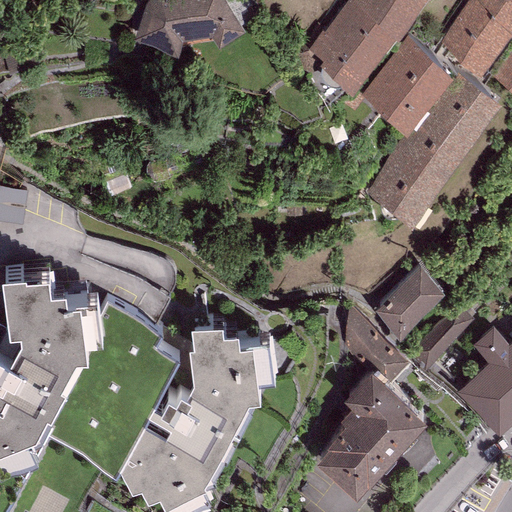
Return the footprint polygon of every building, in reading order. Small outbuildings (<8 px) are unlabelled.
[(143,0),(134,28),(178,42),(179,38),(217,34),(220,37),(245,19),(231,0),(143,0)] [(347,0),(325,31),(321,30),(309,49),(324,63),(319,67),(351,98),(394,42),(398,43),(427,0),(347,0)] [(511,0),(473,0),(440,42),(481,75),(511,37),(511,0)] [(455,81),(406,40),(358,96),(407,137),(455,81)] [(511,56),(495,79),(511,91),(511,56)] [(407,137),(366,195),(410,228),(502,108),(458,74),(455,81),(407,137)] [(0,220),(29,223),(32,185),(0,183),(0,182),(0,220)] [(25,249),(2,252),(9,310),(20,307),(21,317),(10,336),(0,330),(0,463),(1,464),(40,442),(47,431),(51,424),(47,421),(93,331),(93,316),(102,314),(100,303),(96,274),(80,275),(80,273),(66,274),(64,264),(50,266),(48,249),(25,253),(25,249)] [(420,263),(375,311),(400,339),(445,294),(420,263)] [(161,315),(107,290),(100,303),(102,314),(93,316),(93,331),(47,421),(51,424),(47,431),(114,462),(119,450),(154,384),(177,340),(154,326),(161,315)] [(222,300),(191,306),(193,326),(189,327),(194,362),(188,372),(181,368),(175,379),(167,375),(160,388),(154,384),(119,450),(132,473),(140,470),(146,482),(159,477),(171,502),(209,482),(202,467),(205,466),(204,463),(212,459),(211,454),(222,434),(226,436),(251,388),(248,384),(254,375),(260,375),(259,361),(274,359),(268,318),(239,321),(238,308),(223,310),(222,300)] [(409,364),(350,305),(343,345),(359,361),(363,357),(390,383),(409,364)] [(460,305),(411,357),(426,370),(474,319),(460,305)] [(501,436),(511,426),(511,342),(509,345),(492,329),(471,347),(488,364),(458,392),(501,436)] [(350,396),(343,403),(351,411),(341,423),(347,428),(314,463),(356,502),(428,426),(394,395),(371,373),(350,396)]
